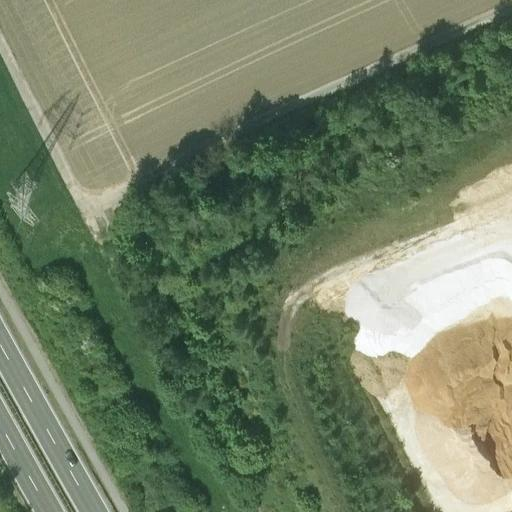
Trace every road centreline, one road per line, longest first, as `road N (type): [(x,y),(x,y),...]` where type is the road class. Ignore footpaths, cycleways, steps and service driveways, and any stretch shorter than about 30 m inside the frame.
road 1 (track): [(0,60),(70,198),(151,177),(505,0)]
road 2 (primary): [(97,511),(0,339)]
